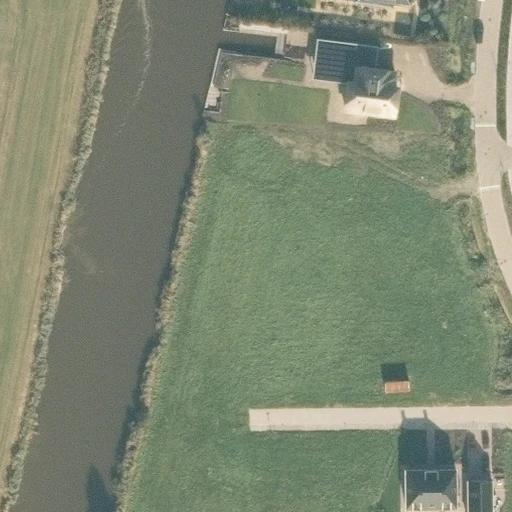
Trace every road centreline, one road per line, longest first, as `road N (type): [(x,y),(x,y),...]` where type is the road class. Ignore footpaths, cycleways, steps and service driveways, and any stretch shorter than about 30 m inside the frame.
road 1 (residential): [(511,411),(257,415)]
road 2 (residential): [(491,0),(484,152)]
road 3 (residential): [(484,152),(511,269)]
